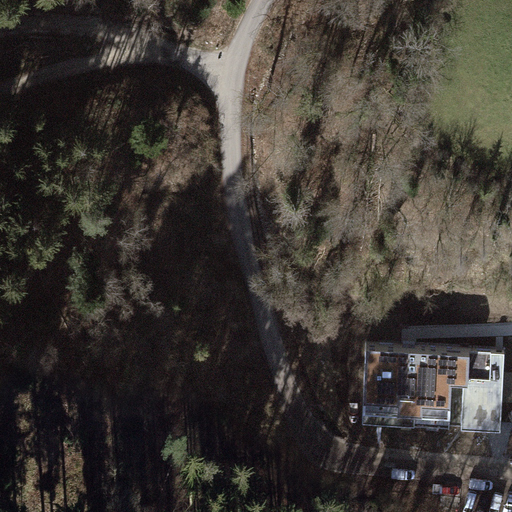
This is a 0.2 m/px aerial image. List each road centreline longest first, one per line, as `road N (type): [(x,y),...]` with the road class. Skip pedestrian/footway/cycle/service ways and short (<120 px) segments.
road 1 (unclassified): [(511,471),(339,451),(286,384),(228,144),(231,71),(262,0)]
road 2 (track): [(0,88),(156,35),(231,71)]
road 3 (track): [(156,35),(48,11),(0,27)]
